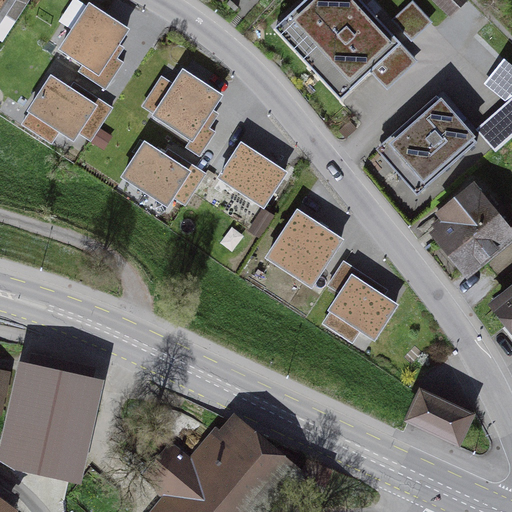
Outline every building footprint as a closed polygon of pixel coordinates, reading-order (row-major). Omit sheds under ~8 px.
[(0,0),(0,17),(11,0),(0,0)] [(70,0),(62,16),(71,21),(81,0),(70,0)] [(350,91),(400,44),(359,0),(305,0),(284,20),(319,58),(310,67),(318,76),(327,67),(350,91)] [(407,0),(393,15),(414,35),(435,13),(421,0),(407,0)] [(435,0),(450,14),(463,0),(435,0)] [(126,31),(94,9),(65,52),(98,73),(126,31)] [(511,73),(504,67),(492,81),(511,97),(511,73)] [(219,96),(187,75),(159,118),(191,139),(219,96)] [(94,107),(51,79),(30,111),(73,139),(94,107)] [(425,188),(476,143),(436,97),(385,142),(425,188)] [(187,173),(145,145),(123,177),(166,205),(187,173)] [(284,174),(241,145),(220,178),(263,206),(284,174)] [(452,224),(439,235),(467,270),(509,236),(472,192),(444,214),(452,224)] [(340,241),(297,213),(276,245),(319,273),(340,241)] [(395,306),(352,278),(331,310),(373,338),(395,306)] [(511,293),(496,307),(511,326),(511,293)] [(104,380),(19,362),(0,450),(0,461),(15,472),(81,486),(104,380)] [(10,371),(0,369),(0,415),(2,416),(10,371)] [(409,419),(457,442),(470,415),(421,392),(409,419)] [(170,445),(143,477),(165,495),(173,485),(184,494),(168,511),(255,511),(292,469),(241,426),(202,472),(170,445)] [(308,461),(301,476),(322,486),(329,471),(308,461)]
